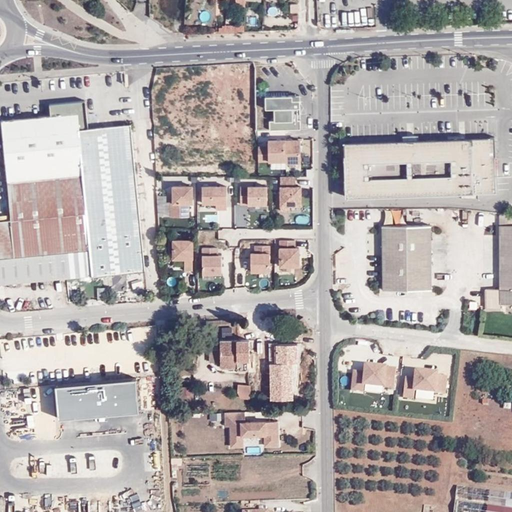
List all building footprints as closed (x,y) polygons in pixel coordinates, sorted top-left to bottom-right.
[(222,128),(256,128),(255,107),(255,95),(254,68),(231,68),(231,93),(231,97),(222,97),(222,128)] [(174,89),(157,91),(159,127),(177,126),(174,89)] [(300,95),(265,96),(266,115),(274,115),(274,120),(269,121),(270,130),(301,129),(300,120),(298,120),(298,114),(300,114),(300,95)] [(212,97),(187,98),(188,118),(213,118),(212,97)] [(80,276),(92,275),(144,270),(130,125),(88,129),(85,101),(50,105),(51,116),(2,120),(9,198),(12,220),(0,221),(0,283),(66,277),(66,281),(80,280),(80,276)] [(494,137),(344,141),(346,196),(496,191),(494,137)] [(234,156),(246,156),(246,139),(189,139),(189,150),(234,150),(234,156)] [(259,161),(286,161),(286,140),(268,140),(268,146),(258,146),(259,161)] [(300,140),(286,140),(286,161),(286,162),(301,162),(300,140)] [(192,203),(192,186),(173,186),(173,203),(170,203),(170,216),(189,216),(189,206),(186,206),(186,203),(192,203)] [(227,186),(202,186),(202,203),(216,203),(216,209),(227,209),(227,186)] [(240,186),(240,204),(267,204),(267,186),(240,186)] [(301,186),(281,186),(281,205),(301,205),(301,186)] [(383,226),(383,289),(431,289),(431,225),(383,226)] [(511,225),(500,225),(500,303),(511,302),(511,225)] [(183,270),(191,270),(191,240),(171,240),(172,258),(183,258),(183,270)] [(299,266),(299,247),(295,247),(295,240),(280,240),(280,266),(299,266)] [(270,263),(270,245),(255,245),(255,253),(252,253),(252,277),(270,277),(270,267),(268,267),(268,263),(270,263)] [(223,273),(223,254),(219,254),(219,247),(204,247),(204,273),(223,273)] [(188,322),(188,313),(173,313),(173,323),(188,322)] [(250,340),(221,341),(221,350),(211,350),(211,362),(222,362),(222,367),(238,366),(238,369),(248,368),(248,360),(253,360),(253,352),(250,352),(250,340)] [(352,369),(352,392),(384,392),(384,386),(396,386),(396,361),(366,361),(366,369),(352,369)] [(415,397),(416,388),(447,391),(449,372),(440,371),(440,367),(409,364),(406,396),(415,397)] [(250,374),(250,384),(260,384),(260,374),(250,374)] [(238,382),(238,395),(250,395),(250,382),(238,382)] [(278,445),(277,421),(245,422),(245,411),(225,412),(226,426),(231,426),(231,446),(243,446),(242,435),(265,434),(265,445),(278,445)] [(93,452),(62,450),(61,470),(91,472),(93,452)] [(110,497),(110,511),(160,511),(159,475),(135,476),(136,496),(110,497)] [(511,511),(511,492),(457,485),(453,511),(511,511)]
